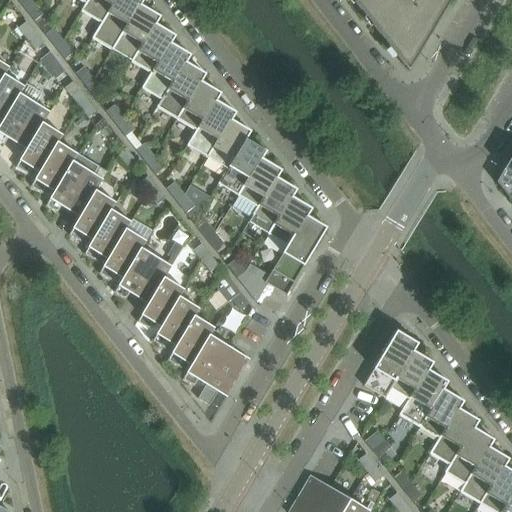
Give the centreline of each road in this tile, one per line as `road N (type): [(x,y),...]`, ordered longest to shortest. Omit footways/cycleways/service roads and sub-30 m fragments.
road 1 (residential): [(210,456),(33,236)]
road 2 (residential): [(180,0),(353,219)]
road 3 (residential): [(353,219),(210,456)]
road 4 (residential): [(235,487),(376,251)]
road 5 (residential): [(269,511),(403,286)]
road 6 (residential): [(0,324),(37,511)]
road 7 (residential): [(403,286),(511,424)]
road 8 (residential): [(416,120),(320,0)]
road 9 (residential): [(490,0),(416,120)]
